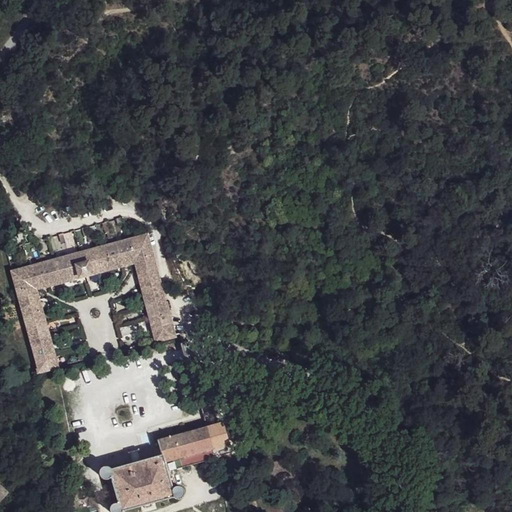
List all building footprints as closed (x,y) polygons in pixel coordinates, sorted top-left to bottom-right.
[(157,213),(150,216),(159,230),(166,227),(157,213)] [(136,262),(138,271),(155,266),(147,235),(130,240),(136,262)] [(39,372),(56,367),(34,290),(136,262),(130,240),(129,240),(12,272),(33,350),(36,359),(39,372)] [(157,340),(174,335),(155,266),(138,271),(157,340)] [(28,361),(36,359),(33,350),(26,351),(28,361)] [(158,441),(161,456),(163,455),(165,462),(217,448),(221,447),(215,424),(207,426),(158,441)] [(128,453),(130,464),(141,461),(139,450),(128,453)] [(163,455),(161,456),(141,461),(130,464),(111,469),(110,468),(106,467),(103,469),(101,472),(101,475),(102,478),(105,480),(109,480),(112,478),(120,505),(118,505),(114,505),(112,508),(112,511),(111,511),(122,511),(123,511),(174,497),(176,498),(179,498),(182,497),(184,494),(184,490),(182,487),(179,485),(175,486),(172,488),(165,462),(163,455)] [(0,486),(0,503),(9,495),(0,486)]
